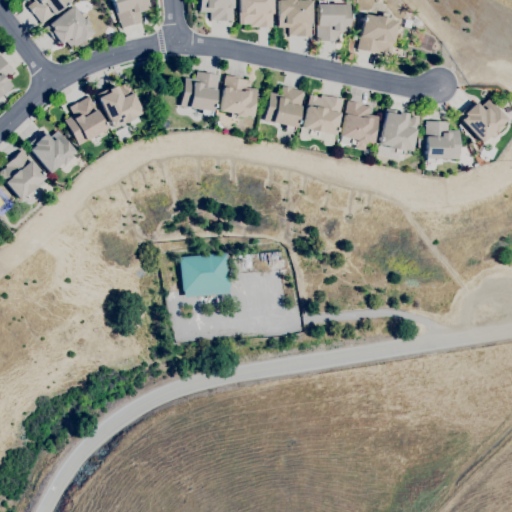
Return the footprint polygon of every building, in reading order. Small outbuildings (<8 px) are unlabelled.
[(40,24),(26,6),(33,1),(32,0),(69,0),(70,1),(40,24)] [(121,27),(111,0),(146,0),(149,8),(139,12),(142,21),(133,24),(133,23),(121,27)] [(232,0),(232,21),(216,21),(216,20),(209,20),(209,12),(198,12),(198,0),(232,0)] [(271,0),(271,27),(249,27),(249,24),(238,24),(238,0),(271,0)] [(310,0),(310,36),(295,36),(295,35),(287,35),(287,27),(276,27),(276,0),(310,0)] [(338,41),(315,40),(315,3),(316,3),(316,0),(326,0),(326,4),(349,4),(348,33),(338,33),(338,41)] [(71,49),(64,40),(60,44),(53,36),(51,37),(44,27),(72,6),(79,15),(83,12),(87,17),(85,18),(90,25),(88,27),(92,32),(71,49)] [(389,55),(382,53),(382,52),(378,51),(378,53),(371,52),(371,53),(355,49),(358,36),(363,13),(374,16),(374,15),(380,16),(381,12),(389,14),(388,18),(389,18),(389,19),(396,21),(389,55)] [(0,94),(0,57),(5,64),(6,64),(12,71),(5,77),(12,86),(0,94)] [(199,120),(191,119),(191,116),(177,114),(183,77),(194,79),(195,71),(217,75),(212,111),(210,111),(210,115),(200,113),(199,120)] [(244,117),(234,116),(234,113),(218,111),(224,75),(237,77),(237,78),(246,80),(245,87),(255,89),(251,116),(244,115),(244,117)] [(111,127),(96,97),(97,97),(95,94),(108,88),(108,89),(116,85),(117,88),(120,86),(120,85),(126,82),(141,113),(134,116),(137,121),(129,125),(127,121),(121,124),(121,122),(111,127)] [(293,130),(284,129),(285,125),(271,122),(262,121),(268,92),(279,94),(280,86),(290,88),(302,91),(295,127),(294,127),(293,130)] [(331,146),(321,144),(322,141),(308,138),(307,141),(297,139),(299,128),(301,128),(308,94),(315,96),(315,97),(319,98),(319,94),(327,96),(342,99),(331,146)] [(77,145),(62,120),(72,114),(68,107),(76,102),(76,103),(88,96),(106,128),(105,129),(107,132),(99,137),(97,133),(77,145)] [(480,142),(456,116),(467,105),(468,106),(473,101),(478,106),(486,99),(505,119),(500,124),(501,126),(495,132),(496,133),(492,137),(489,134),(480,142)] [(362,150),(354,148),(355,144),(349,143),(350,142),(339,140),(340,136),(339,136),(346,101),(361,104),(360,105),(368,106),(367,114),(377,116),(371,143),(364,142),(364,144),(363,143),(362,150)] [(401,160),(376,155),(378,144),(377,144),(385,108),(397,111),(407,113),(406,116),(410,117),(410,116),(417,118),(411,151),(409,150),(408,154),(403,152),(401,160)] [(434,163),(425,162),(425,158),(424,158),(425,121),(447,121),(447,130),(458,130),(458,159),(434,158),(434,163)] [(118,142),(115,137),(118,136),(117,135),(115,136),(113,132),(125,126),(129,136),(118,142)] [(48,173),(24,145),(36,135),(38,138),(44,133),(48,137),(56,130),(74,151),(68,156),(70,158),(63,163),(65,165),(60,169),(57,165),(48,173)] [(490,159),(478,153),(483,143),(495,149),(490,159)] [(18,199),(0,177),(0,169),(1,168),(2,169),(5,167),(4,165),(11,159),(10,158),(20,150),(44,177),(35,185),(36,186),(31,189),(34,193),(27,198),(25,195),(24,195),(23,195),(18,199)] [(183,297),(182,291),(180,291),(177,257),(225,252),(229,287),(226,287),(227,293),(183,297)]
